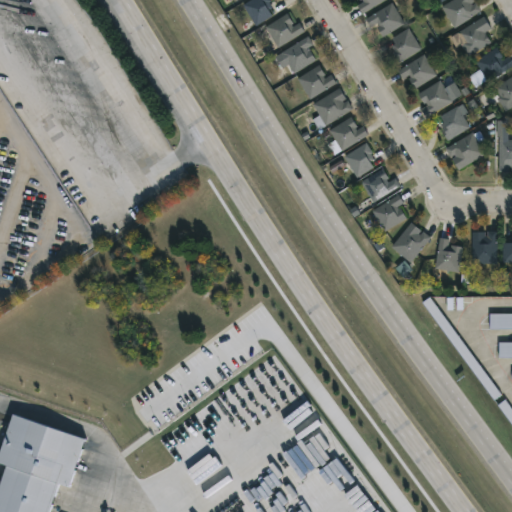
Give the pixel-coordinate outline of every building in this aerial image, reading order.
[(257,24),(255,25),(242,4),(248,0),(272,0),(269,2),(272,6),(268,9),(271,15),(257,24)] [(382,0),(362,13),(357,5),(364,0),(382,0)] [(475,0),(471,3),(472,4),(476,2),(481,10),(455,28),(441,6),(450,0),(475,0)] [(392,2),(405,23),(383,36),(377,26),(378,25),(377,22),(370,26),(365,17),(392,2)] [(291,26),(298,22),(303,31),(277,47),(264,26),(286,13),(292,23),(290,24),(291,26)] [(491,41),(468,56),(460,43),(463,41),(458,32),(483,15),(491,27),(485,31),(491,41)] [(423,48),(400,62),(393,52),(395,50),(392,45),(395,43),(392,38),(409,27),(423,48)] [(305,48),(307,50),(309,49),(315,59),(292,73),(280,51),(307,35),(312,44),(305,48)] [(502,59),(509,55),(511,60),(511,66),(488,81),(475,60),(497,46),(503,57),(501,58),(502,59)] [(424,53),(437,74),(415,88),(409,77),(411,76),(409,74),(403,78),(398,70),(424,53)] [(324,78),(331,74),(337,83),(309,99),(297,78),(319,64),(325,75),(323,76),(324,78)] [(511,105),(505,110),(497,98),(500,96),(494,86),(511,75),(511,105)] [(453,101),(426,117),(421,108),(428,104),(426,102),(423,104),(417,94),(440,80),(453,101)] [(343,102),(348,100),(353,109),(325,126),(312,104),(339,87),(346,98),(342,101),(343,102)] [(470,127),(446,140),(441,130),(444,128),(441,123),(444,121),(441,116),(460,104),(465,113),(463,114),(470,127)] [(356,129),(363,126),(368,134),(341,151),(328,130),(351,116),(357,126),(355,127),(356,129)] [(485,154),(458,170),(451,158),(456,156),(455,154),(450,156),(445,148),(472,131),(485,154)] [(511,139),(511,170),(511,166),(509,166),(509,171),(499,170),(499,139),(511,139)] [(373,167),(356,177),(343,156),(366,141),(373,152),(370,154),(373,159),(369,161),(373,167)] [(387,179),(388,182),(395,177),(400,185),(373,202),(360,181),(383,167),(389,178),(387,179)] [(397,209),(400,207),(406,218),(384,232),(371,210),(397,194),(403,203),(396,207),(397,209)] [(418,234),(419,235),(423,231),(431,237),(411,262),(391,246),(411,221),(421,230),(418,234)] [(498,231),(497,263),(472,263),(472,231),(485,231),(485,236),(487,236),(487,231),(498,231)] [(449,246),(450,244),(462,246),(458,272),(445,270),(443,279),(433,277),(439,237),(448,239),(447,246),(449,246)] [(511,262),(503,262),(502,242),(509,242),(509,238),(511,238),(511,262)] [(432,300),(425,304),(493,401),(500,396),(432,300)] [(511,329),(511,314),(490,314),(490,330),(511,329)] [(511,343),(499,343),(499,359),(511,358),(511,343)] [(500,405),(511,422),(511,406),(508,400),(500,405)] [(83,440),(67,488),(57,484),(47,511),(0,511),(0,480),(5,466),(0,464),(0,444),(10,414),(83,440)]
